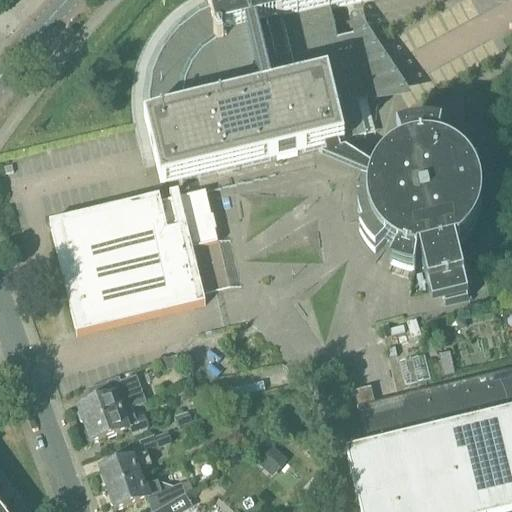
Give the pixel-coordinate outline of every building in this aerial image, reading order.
[(205,0),(209,13),(199,17),(179,32),(163,52),(152,75),(148,101),(151,126),(156,147),(150,149),(154,165),(160,190),(323,151),(325,159),(318,160),(370,182),(369,185),(368,188),(368,191),(360,189),(360,193),(359,197),(359,201),(359,206),(356,206),(356,210),(357,214),(358,218),(359,223),(360,227),(362,231),(358,232),(360,236),(362,240),(364,244),(366,247),(369,250),(372,254),(375,257),(385,246),(387,249),(390,251),(393,253),(396,254),(389,269),(393,270),(397,272),(401,274),(405,275),(410,276),(414,277),(417,259),(419,258),(432,312),(467,303),(454,249),(457,249),(458,250),(461,248),(464,245),(467,242),(470,239),(472,235),(474,232),(476,228),(478,224),(479,220),(480,216),(481,212),(481,208),(481,204),(481,199),(481,195),(480,191),(479,187),(478,183),(476,179),(474,176),(472,172),(469,169),(467,165),(464,162),(461,160),(472,146),(468,143),(464,141),(460,138),(455,136),(451,134),(447,132),(442,131),(441,133),(437,132),(432,131),(427,131),(423,131),(418,131),(413,132),(409,132),(404,134),(400,135),(395,137),(401,151),(398,152),(394,154),(391,156),(388,159),(385,161),(382,164),(379,167),(377,170),(375,173),(344,154),(340,155),(338,148),(344,146),(343,144),(363,140),(365,140),(357,106),(376,101),(360,37),(337,42),(330,12),(380,0),(205,0)] [(76,339),(205,308),(204,306),(200,307),(187,254),(217,247),(205,196),(159,207),(158,202),(159,202),(158,200),(49,227),(49,229),(62,225),(64,230),(50,233),(74,333),(87,329),(89,334),(76,337),(76,339)] [(440,358),(445,381),(456,378),(451,356),(440,358)] [(511,511),(511,372),(357,411),(367,449),(345,454),(359,511),(511,511)] [(84,425),(85,429),(132,412),(147,406),(137,379),(121,385),(119,381),(108,386),(113,399),(79,411),(80,415),(78,418),(80,424),(84,425)] [(136,422),(132,412),(85,429),(87,433),(85,436),(87,442),(91,443),(92,446),(128,433),(130,432),(133,439),(150,433),(145,419),(136,422)] [(175,423),(180,434),(198,427),(194,416),(175,423)] [(159,450),(155,441),(153,442),(153,441),(135,447),(138,457),(159,450)] [(264,461),(277,473),(286,463),(272,451),(264,461)] [(102,472),(103,474),(99,479),(102,487),(109,490),(110,492),(140,481),(137,473),(152,467),(148,456),(133,462),(133,461),(102,472)] [(143,490),(140,481),(110,492),(111,496),(107,501),(110,508),(116,510),(116,511),(118,511),(146,502),(149,511),(162,511),(185,499),(193,496),(190,485),(172,491),(160,487),(159,484),(143,490)]
